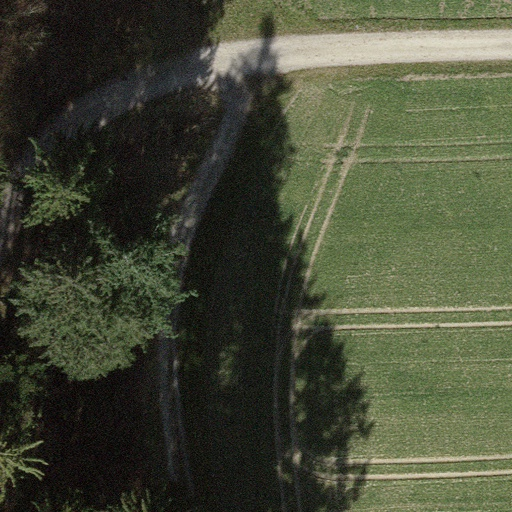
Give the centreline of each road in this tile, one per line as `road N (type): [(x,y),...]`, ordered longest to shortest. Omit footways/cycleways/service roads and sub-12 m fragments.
road 1 (track): [(511,41),(240,50),(152,77),(58,134),(0,213)]
road 2 (track): [(188,511),(164,323),(183,239),(246,85),(240,50)]
